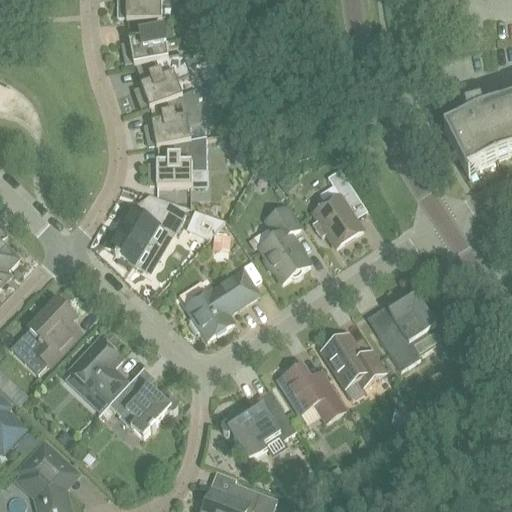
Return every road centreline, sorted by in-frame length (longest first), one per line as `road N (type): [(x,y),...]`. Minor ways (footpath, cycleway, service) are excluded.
road 1 (residential): [(202,382),(445,227)]
road 2 (residential): [(66,257),(110,198),(115,172),(94,54),(94,0)]
road 3 (tertiary): [(445,227),(377,98),(355,0)]
road 4 (residential): [(202,382),(66,257)]
road 5 (residential): [(161,511),(190,477),(202,382)]
road 6 (tertiary): [(511,330),(445,227)]
